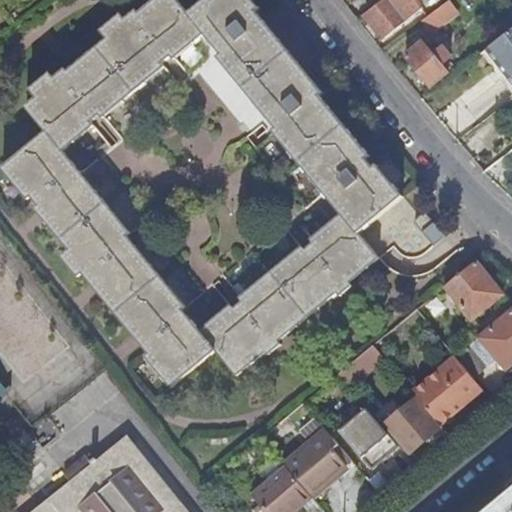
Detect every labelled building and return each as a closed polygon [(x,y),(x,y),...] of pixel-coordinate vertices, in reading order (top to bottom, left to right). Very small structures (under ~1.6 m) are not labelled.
[(344,299),(358,288),(356,286),(384,262),(363,237),(408,200),(329,101),(331,100),(262,15),(266,12),(256,0),(212,0),(193,16),(179,0),(162,0),(143,16),(140,13),(129,21),(124,16),(105,32),(112,41),(73,73),(70,69),(58,80),(54,75),(35,92),(42,101),(30,111),(50,134),(6,170),(31,201),(35,198),(43,207),(38,211),(72,252),(65,257),(83,280),(88,276),(151,355),(147,358),(175,393),(220,355),(240,379),(269,355),(272,359),(285,347),(283,345),(342,297),(344,299)] [(417,1),(417,0),(387,0),(386,1),(366,16),(384,39),(423,9),(417,1)] [(446,5),(425,21),(434,33),(455,17),(446,5)] [(511,31),(486,52),(511,84),(511,31)] [(435,58),(425,45),(407,59),(432,89),(450,76),(443,67),(452,59),(444,51),(435,58)] [(446,239),(427,217),(416,226),(435,248),(446,239)] [(507,299),(479,265),(447,291),(476,325),(507,299)] [(501,362),(510,374),(511,372),(511,317),(483,342),(478,345),(458,363),(470,376),(477,384),(501,362)] [(377,350),(352,370),(361,381),(351,389),(353,391),(387,363),(377,350)] [(477,384),(470,376),(458,363),(415,398),(420,403),(443,431),(486,396),(477,384)] [(361,381),(352,370),(343,378),(351,389),(361,381)] [(411,458),(443,431),(420,403),(405,416),(396,404),(379,418),(411,458)] [(391,439),(370,413),(344,435),(365,461),(391,439)] [(331,437),(319,423),(302,435),(314,449),(331,437)] [(186,511),(130,443),(127,446),(115,432),(71,467),(82,481),(43,511),(186,511)] [(354,465),(331,437),(314,449),(288,470),(290,472),(313,499),(354,465)] [(234,476),(231,471),(207,491),(211,496),(234,476)] [(371,472),(364,477),(369,482),(385,503),(396,493),(379,471),(374,475),(371,472)] [(290,472),(256,501),(261,508),(264,511),(299,511),(314,500),(313,499),(290,472)] [(511,511),(511,485),(510,486),(511,488),(511,499),(495,511),(511,511)]
